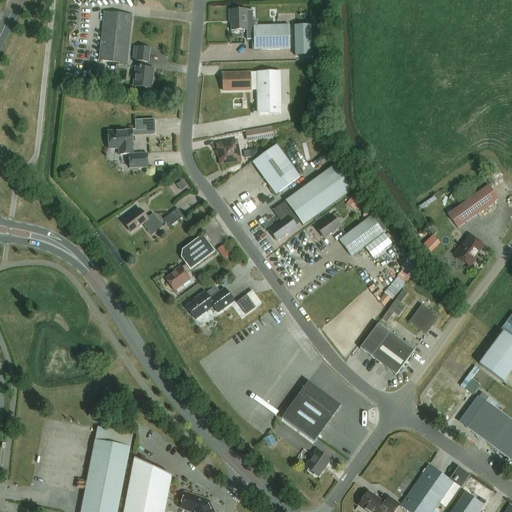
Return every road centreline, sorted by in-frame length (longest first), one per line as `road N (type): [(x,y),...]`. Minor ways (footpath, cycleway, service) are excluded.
road 1 (unclassified): [(199,0),(187,119),(192,170),(327,353),(393,409)]
road 2 (primary): [(289,511),(185,408),(88,269)]
road 3 (unclassified): [(511,246),(393,409)]
road 4 (unclassified): [(393,409),(511,489)]
road 5 (unclassified): [(323,511),(393,409)]
